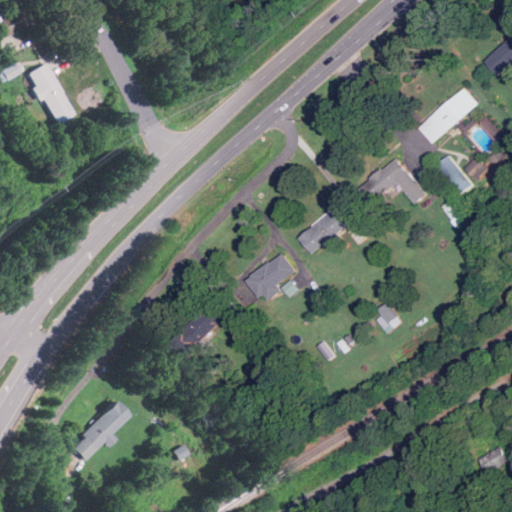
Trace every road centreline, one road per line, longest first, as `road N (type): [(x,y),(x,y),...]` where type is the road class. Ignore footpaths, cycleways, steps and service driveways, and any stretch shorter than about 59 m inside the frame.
road 1 (primary): [(0,418),(67,318),(136,238),(403,0)]
road 2 (primary): [(351,0),(147,178),(0,350)]
road 3 (residential): [(287,511),(511,374)]
road 4 (residential): [(166,161),(84,0)]
